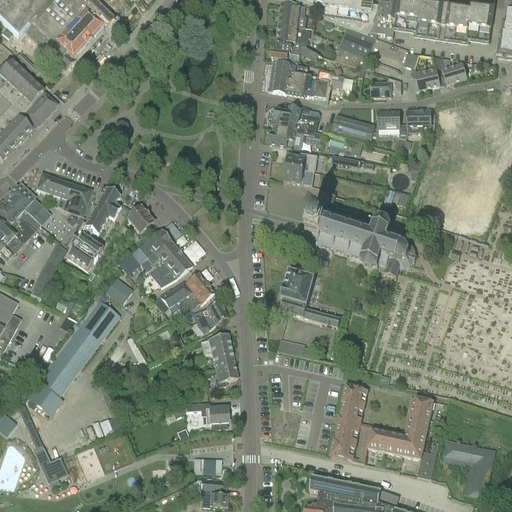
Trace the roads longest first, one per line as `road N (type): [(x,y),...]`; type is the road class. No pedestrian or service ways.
road 1 (residential): [(246,96),(305,108),(412,106),(511,84)]
road 2 (residential): [(248,511),(242,293)]
road 3 (residential): [(51,137),(80,163),(148,186),(217,258)]
road 4 (tertiary): [(177,0),(51,137)]
road 5 (residential): [(241,250),(246,96)]
